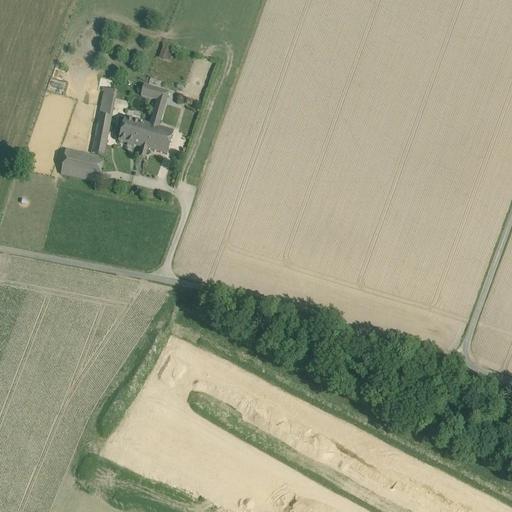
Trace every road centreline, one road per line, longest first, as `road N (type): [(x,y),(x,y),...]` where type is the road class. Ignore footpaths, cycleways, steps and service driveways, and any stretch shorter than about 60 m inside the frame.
road 1 (unclassified): [(457,365),(211,289),(0,249)]
road 2 (unclassified): [(511,216),(457,365)]
